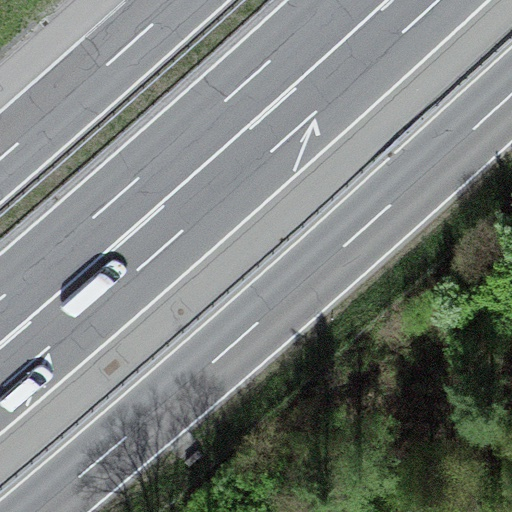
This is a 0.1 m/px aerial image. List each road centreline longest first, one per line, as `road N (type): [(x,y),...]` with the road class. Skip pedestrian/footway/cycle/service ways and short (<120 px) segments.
road 1 (motorway): [(37,511),(511,93)]
road 2 (motorway): [(0,343),(386,0)]
road 3 (motorway): [(179,0),(0,157)]
